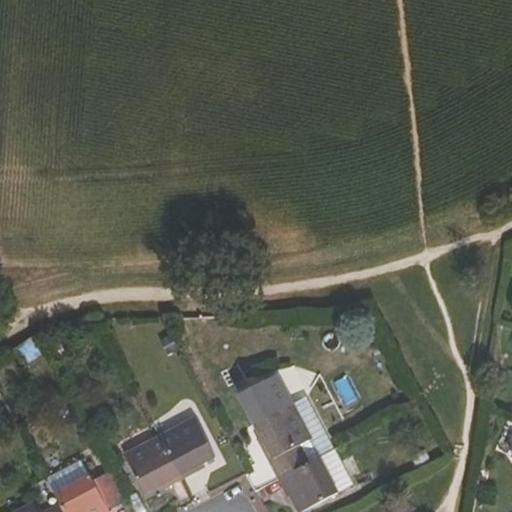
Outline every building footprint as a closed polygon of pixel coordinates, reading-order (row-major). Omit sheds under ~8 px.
[(307,398),(254,426),(263,443),(260,445),(278,481),(335,450),(307,398)] [(200,472),(198,468),(216,458),(196,420),(160,439),(183,481),(200,472)] [(127,462),(118,467),(133,495),(142,490),(145,495),(162,486),(164,490),(183,481),(160,439),(125,457),(127,462)] [(278,481),(288,498),(291,497),(299,511),(304,511),(354,486),(335,450),(278,481)] [(63,511),(108,511),(82,461),(47,479),(60,504),(63,511)] [(111,508),(125,501),(111,472),(97,478),(111,508)] [(63,511),(60,504),(45,511),(41,511),(37,503),(20,511),(63,511)]
